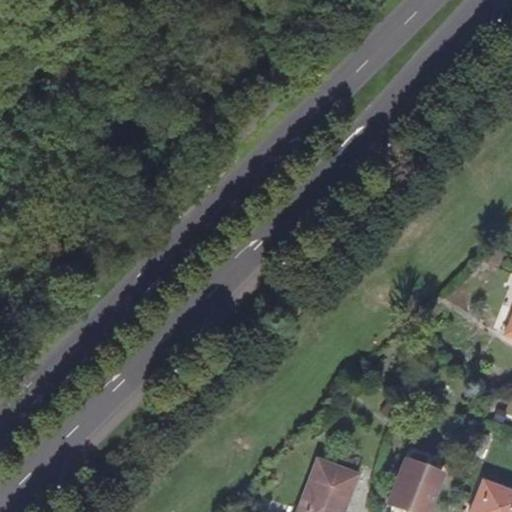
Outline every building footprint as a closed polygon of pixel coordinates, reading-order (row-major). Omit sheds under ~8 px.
[(478,260),(498,268),(503,258),(485,251),(478,260)] [(388,402),(379,412),(391,422),(399,412),(388,402)] [(296,511),(342,511),(356,476),(317,461),(296,511)] [(387,504),(408,511),(426,511),(441,476),(403,462),(387,504)] [(469,511),(511,511),(511,494),(481,482),(469,511)]
